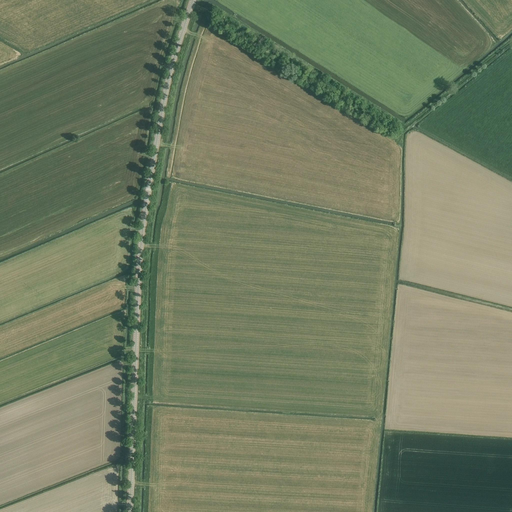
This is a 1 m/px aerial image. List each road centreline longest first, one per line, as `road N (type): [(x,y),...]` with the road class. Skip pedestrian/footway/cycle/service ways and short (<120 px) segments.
road 1 (secondary): [(129,511),(143,219),(172,60),(192,0)]
road 2 (track): [(511,40),(401,130)]
